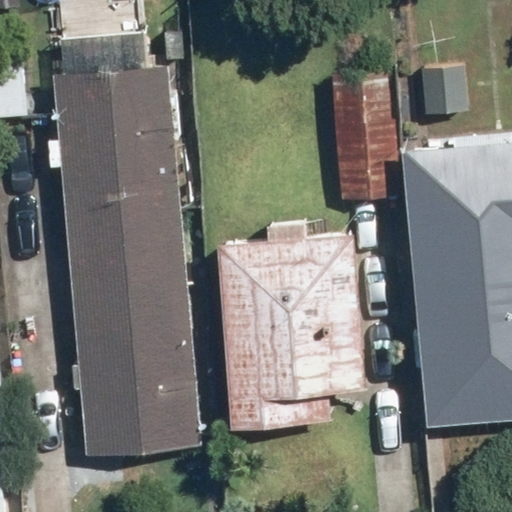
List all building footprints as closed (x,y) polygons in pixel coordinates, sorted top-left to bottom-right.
[(57,68),(91,451),(205,441),(171,58),(57,68)] [(392,64),(334,69),(343,190),(402,185),(392,64)] [(511,126),(403,137),(431,420),(511,412),(511,126)] [(221,232),(233,421),(336,415),(334,381),(370,379),(360,224),(221,232)] [(0,375),(9,375),(0,283),(0,375)]
